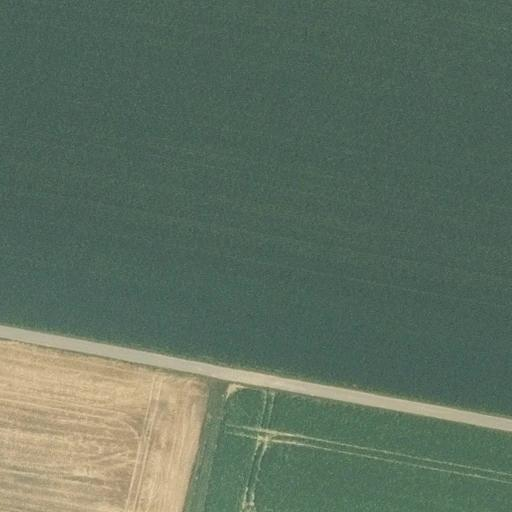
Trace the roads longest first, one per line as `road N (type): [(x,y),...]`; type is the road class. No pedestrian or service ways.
road 1 (track): [(0,335),(511,430)]
road 2 (track): [(221,377),(189,511)]
